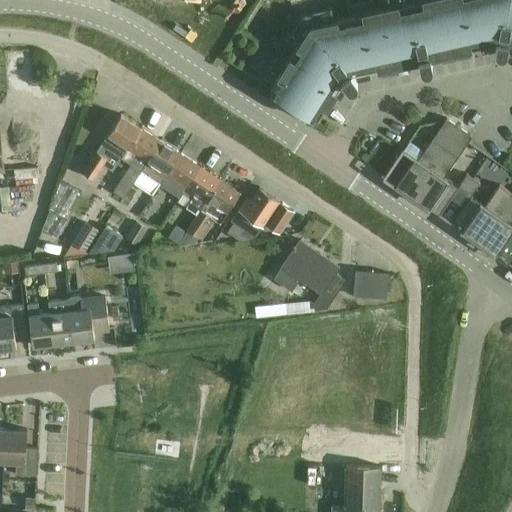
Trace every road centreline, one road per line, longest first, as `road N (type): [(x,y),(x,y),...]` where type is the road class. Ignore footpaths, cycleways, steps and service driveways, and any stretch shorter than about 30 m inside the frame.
road 1 (unclassified): [(0,36),(38,39),(110,66),(407,272),(410,483),(439,507)]
road 2 (secondary): [(0,5),(85,15),(139,38),(492,277)]
road 3 (unclassified): [(439,507),(492,277)]
road 4 (residential): [(75,381),(73,511)]
